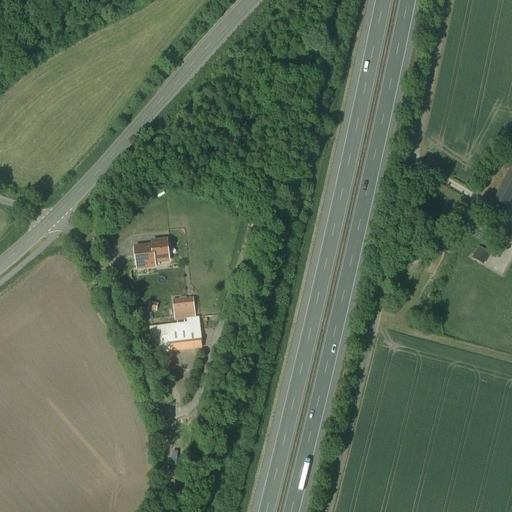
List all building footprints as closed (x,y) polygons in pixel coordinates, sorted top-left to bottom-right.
[(511,167),(496,202),(508,208),(511,200),(511,167)] [(165,239),(148,240),(149,245),(130,246),(133,270),(154,268),(154,264),(167,263),(165,239)] [(482,265),(490,251),(479,245),(471,259),(482,265)] [(183,268),(151,271),(153,295),(185,292),(183,268)] [(193,299),(173,301),(175,320),(195,318),(193,299)] [(149,301),(147,309),(156,311),(157,303),(149,301)] [(199,323),(152,329),(155,354),(202,348),(199,323)]
